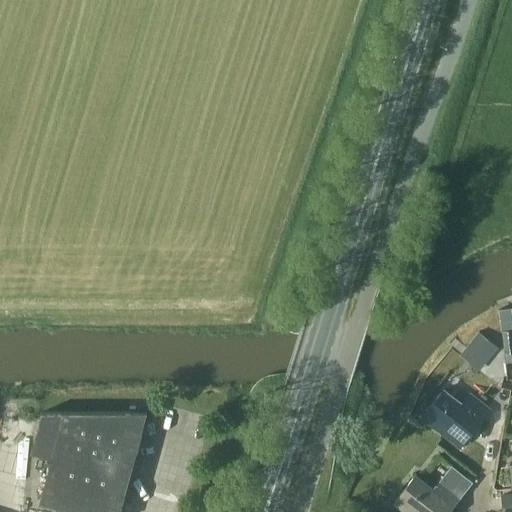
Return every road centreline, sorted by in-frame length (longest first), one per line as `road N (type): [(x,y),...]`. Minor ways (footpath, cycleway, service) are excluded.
road 1 (unclassified): [(299,511),(353,323),(467,0)]
road 2 (primary): [(272,488),(424,0)]
